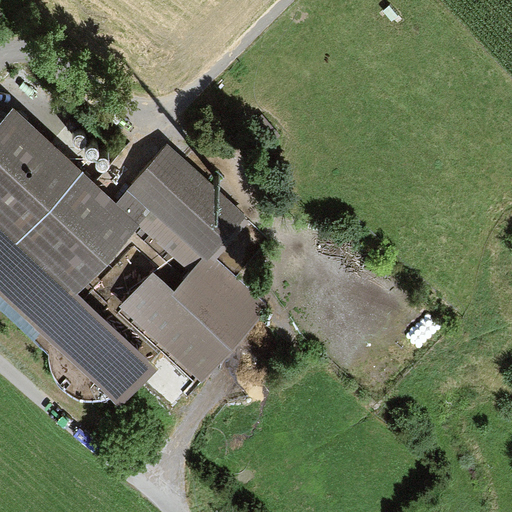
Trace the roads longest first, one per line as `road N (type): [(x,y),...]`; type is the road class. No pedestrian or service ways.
road 1 (track): [(0,50),(44,56),(123,111),(142,113),(199,86),(287,0)]
road 2 (unclassified): [(0,360),(175,511)]
